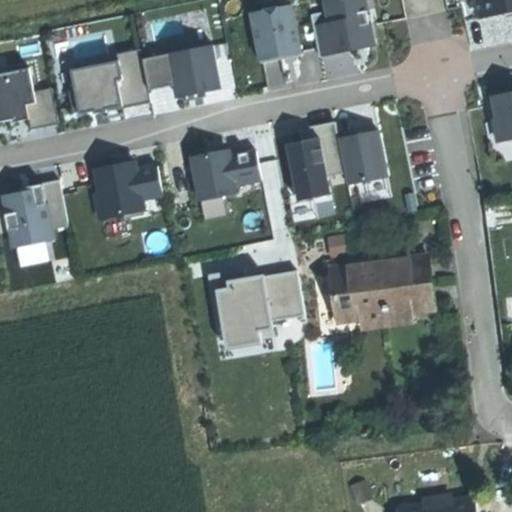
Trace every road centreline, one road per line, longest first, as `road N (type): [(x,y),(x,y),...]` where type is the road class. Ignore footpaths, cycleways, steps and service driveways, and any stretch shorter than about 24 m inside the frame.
road 1 (residential): [(439,72),(0,160)]
road 2 (residential): [(511,418),(491,404),(439,72)]
